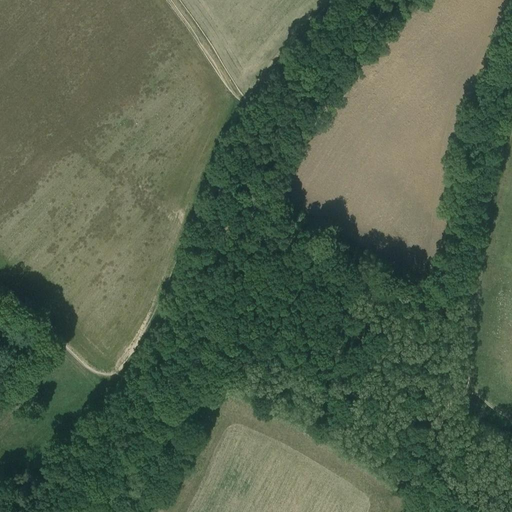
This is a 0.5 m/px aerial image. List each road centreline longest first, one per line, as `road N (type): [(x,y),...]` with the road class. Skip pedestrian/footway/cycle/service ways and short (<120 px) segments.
road 1 (track): [(190,212),(139,361),(107,390),(66,352)]
road 2 (track): [(236,112),(324,0)]
